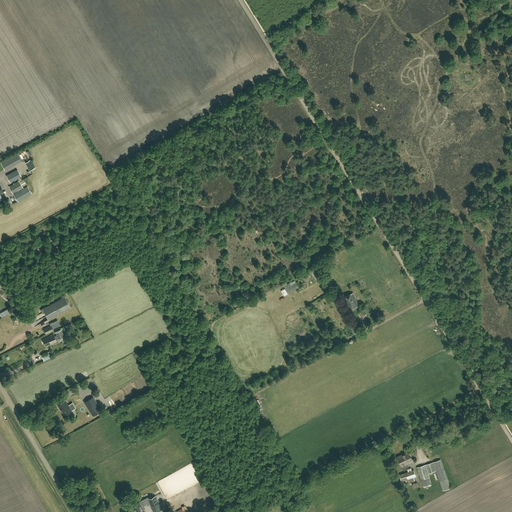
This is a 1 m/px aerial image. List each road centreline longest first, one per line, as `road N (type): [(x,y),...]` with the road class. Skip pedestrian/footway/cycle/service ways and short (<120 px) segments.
road 1 (track): [(511,441),(239,0)]
road 2 (unclassified): [(74,511),(0,385)]
